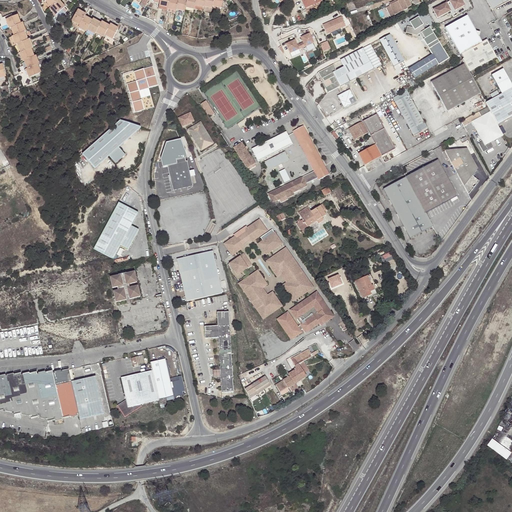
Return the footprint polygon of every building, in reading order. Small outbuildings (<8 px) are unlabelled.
[(60,0),(46,0),(45,1),(49,5),(48,6),(51,9),(49,10),(51,13),(52,12),(56,16),(65,8),(59,1),(60,0)] [(183,0),(182,0),(177,0),(178,0),(176,0),(160,0),(159,6),(167,8),(167,9),(175,10),(176,10),(184,11),(185,8),(193,10),(194,9),(194,6),(203,8),(203,7),(212,8),(212,7),(221,9),(222,0),(183,0)] [(301,0),(305,9),(321,2),(320,0),(301,0)] [(403,0),(398,0),(385,7),(390,17),(408,8),(403,0)] [(461,0),(450,0),(433,10),(437,18),(450,11),(451,12),(454,10),(464,5),(461,0)] [(486,0),(492,10),(510,0),(486,0)] [(321,2),(305,9),(306,11),(322,4),(321,2)] [(82,14),(78,11),(70,25),(78,29),(79,27),(87,32),(87,30),(95,34),(96,33),(104,37),(105,35),(113,40),(118,29),(113,27),(114,25),(111,24),(110,26),(107,24),(106,25),(101,23),(100,24),(96,22),(97,20),(94,18),(93,20),(90,18),(89,20),(85,17),(86,14),(83,12),(82,14)] [(445,27),(459,54),(461,54),(481,42),(478,37),(475,31),(467,15),(445,27)] [(17,16),(6,20),(9,29),(11,28),(14,36),(13,37),(16,45),(18,45),(21,53),(20,54),(23,62),(24,61),(28,69),(26,70),(30,78),(40,74),(37,66),(39,65),(35,57),(34,57),(30,49),(32,49),(28,40),(27,41),(23,33),(25,32),(22,24),(20,24),(17,16)] [(341,16),(322,24),(326,33),(345,25),(341,16)] [(429,27),(425,30),(422,26),(418,19),(414,22),(413,28),(407,27),(405,33),(416,37),(420,34),(426,45),(432,55),(438,64),(448,57),(437,40),(429,27)] [(356,23),(352,25),(357,36),(361,34),(356,23)] [(294,40),(286,44),(290,53),(313,43),(309,34),(301,37),(303,42),(296,45),(294,40)] [(393,34),(382,40),(396,67),(407,61),(393,34)] [(496,57),(487,40),(481,42),(461,54),(463,59),(462,59),(464,64),(469,72),(496,57)] [(321,44),(325,52),(332,49),(329,41),(321,44)] [(380,65),(369,46),(340,61),(343,68),(336,71),(332,65),(318,72),(317,73),(321,80),(321,79),(326,87),(324,88),(327,94),(380,65)] [(432,55),(409,70),(415,79),(438,65),(438,64),(432,55)] [(472,78),(469,72),(464,64),(431,82),(447,112),(480,94),(476,85),(472,78)] [(136,81),(126,84),(134,112),(144,110),(139,91),(158,85),(153,66),(133,72),(136,81)] [(492,99),(485,103),(488,107),(492,115),(497,125),(511,116),(511,86),(503,69),(491,75),(501,94),(499,95),(496,91),(490,94),(492,99)] [(338,96),(342,104),(344,107),(344,108),(355,102),(349,90),(338,96)] [(427,129),(408,94),(395,102),(414,136),(427,129)] [(205,101),(200,104),(209,117),(214,114),(205,101)] [(503,135),(497,125),(492,115),(488,107),(478,112),(481,117),(471,122),(482,142),(479,143),(483,152),(493,147),(490,143),(503,135)] [(190,113),(178,119),(182,127),(194,122),(190,113)] [(362,122),(375,145),(381,156),(395,149),(376,114),(362,122)] [(140,128),(120,121),(82,155),(95,169),(109,156),(118,147),(140,128)] [(200,122),(188,130),(202,151),(214,143),(200,122)] [(360,122),(351,127),(357,138),(366,133),(360,122)] [(303,126),(294,131),(295,132),(305,154),(311,151),(312,153),(315,151),(303,126)] [(357,138),(351,127),(349,128),(355,139),(357,138)] [(286,132),(251,149),(257,162),(290,145),(287,138),(288,137),(288,136),(286,132)] [(246,150),(245,148),(242,143),(233,148),(247,169),(248,168),(254,164),(255,164),(247,151),(246,150)] [(381,156),(375,145),(358,154),(364,166),(381,156)] [(118,147),(109,156),(116,164),(125,155),(118,147)] [(467,149),(444,151),(468,194),(477,182),(472,175),(478,169),(467,149)] [(311,151),(305,154),(314,171),(321,168),(323,168),(315,151),(312,153),(311,151)] [(285,152),(264,163),(269,171),(289,160),(285,152)] [(438,160),(406,177),(425,213),(457,196),(438,160)] [(187,161),(167,166),(173,191),(193,186),(187,161)] [(301,179),(304,184),(316,179),(317,181),(327,176),(323,168),(321,168),(314,171),(301,178),(301,179)] [(286,183),(292,180),(286,169),(281,172),(286,183)] [(425,213),(406,177),(384,189),(410,238),(432,226),(425,213)] [(301,179),(268,195),(272,203),(285,197),(292,193),(305,187),(304,184),(301,179)] [(138,213),(119,202),(94,249),(114,259),(121,246),(127,249),(129,248),(137,234),(135,228),(131,226),(138,213)] [(300,221),(298,222),(296,223),(301,231),(308,227),(307,227),(316,221),(318,224),(323,220),(322,218),(326,215),(324,212),(320,206),(310,212),(309,213),(306,208),(299,213),(302,219),(300,221)] [(257,221),(243,231),(242,235),(246,241),(251,242),(264,232),(257,221)] [(270,230),(258,239),(261,242),(260,243),(268,253),(280,244),(272,234),(270,230)] [(242,235),(237,239),(241,244),(246,241),(242,235)] [(237,239),(233,238),(223,245),(230,256),(240,249),(241,244),(237,239)] [(268,253),(260,243),(257,245),(264,255),(268,253)] [(277,260),(269,266),(277,277),(281,274),(288,269),(294,278),(287,283),(283,285),(291,296),(299,290),(302,294),(312,287),(285,248),(274,256),(277,260)] [(212,251),(177,259),(187,302),(222,293),(212,251)] [(381,257),(384,263),(393,259),(389,252),(381,257)] [(233,264),(229,267),(234,274),(241,270),(242,271),(249,266),(241,256),(232,263),(233,264)] [(274,256),(266,262),(269,266),(277,260),(274,256)] [(288,269),(281,274),(287,283),(294,278),(288,269)] [(116,303),(127,300),(126,299),(129,298),(129,300),(140,297),(138,286),(133,288),(132,284),(137,283),(134,272),(124,274),(124,276),(121,276),(121,275),(110,278),(113,289),(117,288),(118,291),(113,292),(116,303)] [(262,282),(256,272),(249,277),(250,279),(245,282),(244,281),(237,285),(262,320),(268,315),(267,314),(272,310),(274,311),(280,307),(273,298),(267,302),(262,301),(255,291),(256,287),(262,282)] [(371,275),(367,276),(371,286),(372,285),(376,294),(379,293),(371,275)] [(334,276),(324,282),(326,286),(337,280),(334,276)] [(371,286),(367,276),(354,282),(362,299),(367,297),(368,298),(376,294),(372,285),(371,286)] [(265,285),(262,282),(256,287),(255,291),(262,301),(267,302),(273,298),(271,294),(266,298),(259,289),(265,285)] [(299,290),(291,296),(294,300),(302,294),(299,290)] [(326,311),(328,309),(316,292),(291,311),(301,325),(298,327),(287,313),(278,320),(291,339),(301,332),(300,331),(304,329),(306,332),(319,323),(321,324),(323,324),(325,323),(326,323),(328,321),(329,320),(330,318),(331,316),(329,315),(326,311)] [(218,338),(220,369),(221,378),(222,393),(233,392),(228,312),(217,313),(218,326),(204,327),(205,338),(218,338)] [(291,359),(296,368),(296,369),(295,370),(289,374),(290,376),(276,385),(280,392),(287,387),(288,388),(307,376),(298,364),(312,356),(308,349),(291,359)] [(150,363),(152,371),(158,399),(173,396),(172,388),(170,382),(165,359),(150,363)] [(68,371),(68,370),(61,372),(61,370),(54,372),(54,373),(53,373),(53,371),(45,373),(45,372),(38,373),(38,374),(37,374),(36,372),(29,373),(29,372),(22,374),(22,375),(21,375),(21,373),(14,375),(13,374),(6,375),(7,376),(6,376),(5,375),(0,376),(0,411),(4,410),(5,412),(12,413),(13,413),(14,415),(21,414),(21,415),(29,416),(30,416),(31,419),(38,417),(38,418),(46,420),(47,420),(48,422),(55,420),(55,422),(62,420),(62,419),(70,417),(70,418),(77,417),(77,415),(78,415),(71,382),(68,371)] [(152,371),(121,378),(126,400),(117,405),(125,417),(142,407),(140,405),(159,401),(158,399),(152,371)] [(78,415),(79,419),(104,414),(95,377),(74,381),(71,382),(78,415)] [(245,390),(248,395),(269,382),(265,377),(245,390)] [(248,395),(250,398),(253,397),(271,385),(269,382),(248,395)]
